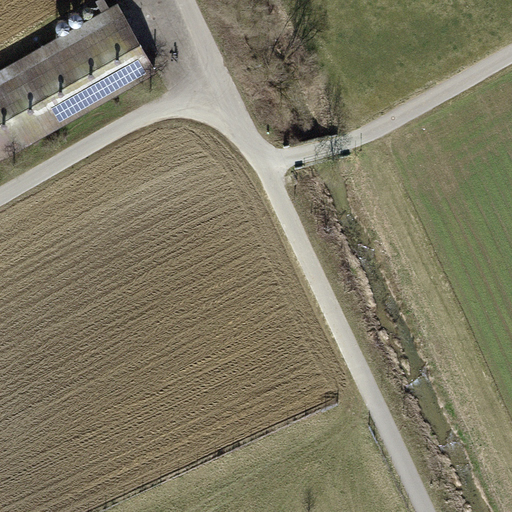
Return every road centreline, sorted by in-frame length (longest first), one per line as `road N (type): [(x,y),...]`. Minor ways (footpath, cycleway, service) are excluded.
road 1 (track): [(219,79),(0,199)]
road 2 (track): [(511,53),(340,148)]
